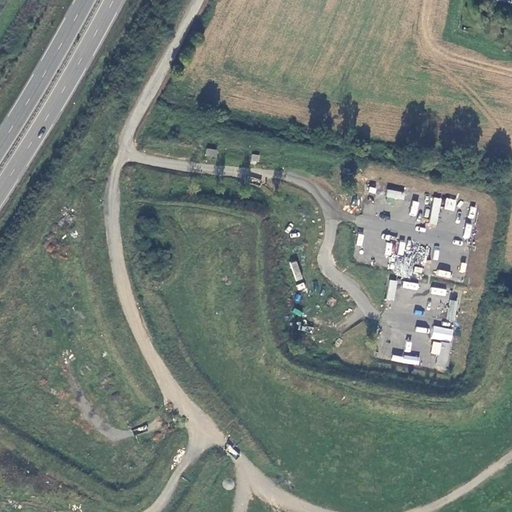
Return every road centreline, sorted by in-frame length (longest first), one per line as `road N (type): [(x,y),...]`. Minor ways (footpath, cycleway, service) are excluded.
road 1 (trunk): [(0,191),(112,0)]
road 2 (trunk): [(83,0),(0,145)]
road 3 (unclassified): [(200,0),(143,108)]
